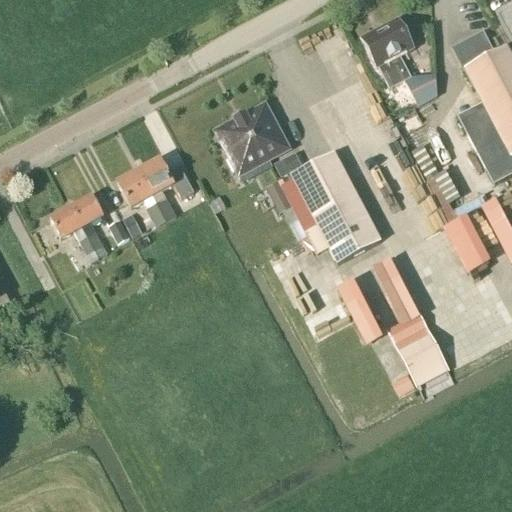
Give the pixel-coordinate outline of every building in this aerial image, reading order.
[(412,53),(397,23),(360,43),(376,72),(377,71),(389,93),(410,82),(399,60),(412,53)] [(481,108),(457,121),(493,189),(511,179),(511,62),(506,51),(493,57),(482,36),(452,52),(460,67),(462,66),(465,72),(463,73),(481,108)] [(284,152),(263,112),(246,121),(244,117),(232,124),(234,127),(217,136),(231,161),(230,166),(235,175),(244,170),(246,165),(263,156),(266,162),(284,152)] [(305,237),(317,231),(337,268),(380,246),(333,157),(290,179),(292,183),(280,189),(305,237)] [(155,209),(165,226),(175,221),(161,196),(173,190),(181,203),(193,197),(179,171),(166,178),(159,164),(137,175),(151,201),(151,202),(155,209)] [(155,209),(151,202),(151,201),(137,175),(116,187),(130,213),(143,206),(147,213),(146,214),(155,232),(165,226),(155,209)] [(91,200),(70,212),(98,262),(106,258),(90,227),(102,220),(91,200)] [(472,274),(507,259),(511,268),(511,267),(511,233),(499,202),(450,223),(472,274)] [(89,267),(98,262),(70,212),(49,224),(60,244),(73,237),(85,260),(89,267)] [(117,249),(129,243),(118,224),(107,231),(117,249)] [(424,334),(395,350),(412,382),(441,367),(424,334)]
